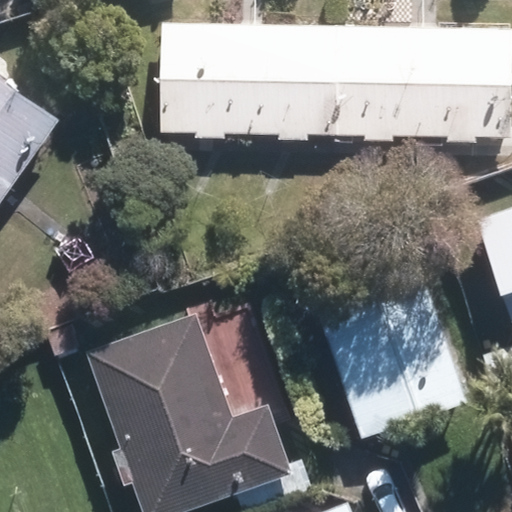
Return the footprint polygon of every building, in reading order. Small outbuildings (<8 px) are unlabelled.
[(511,35),(169,32),(168,121),(511,124),(511,35)] [(0,208),(55,133),(0,93),(0,208)] [(511,204),(488,212),(511,282),(511,204)] [(427,258),(330,293),(379,429),(476,395),(427,258)] [(212,320),(116,353),(169,510),(301,465),(281,406),(246,418),(212,320)]
